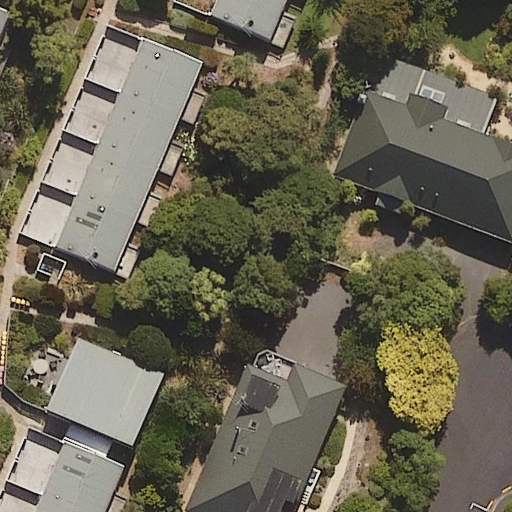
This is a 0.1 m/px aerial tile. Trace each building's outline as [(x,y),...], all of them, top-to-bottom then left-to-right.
[(295,0),(224,0),(215,23),(273,49),(295,0)] [(0,49),(11,23),(0,18),(0,49)] [(204,78),(146,53),(103,154),(66,138),(45,186),(80,201),(58,252),(118,278),(204,78)] [(511,254),(511,157),(486,147),(504,103),(394,59),(343,186),(511,254)] [(167,385),(82,348),(50,423),(135,460),(167,385)] [(304,511),(349,398),(293,376),(287,392),(248,376),(194,511),(304,511)] [(110,511),(127,472),(67,446),(38,511),(110,511)]
